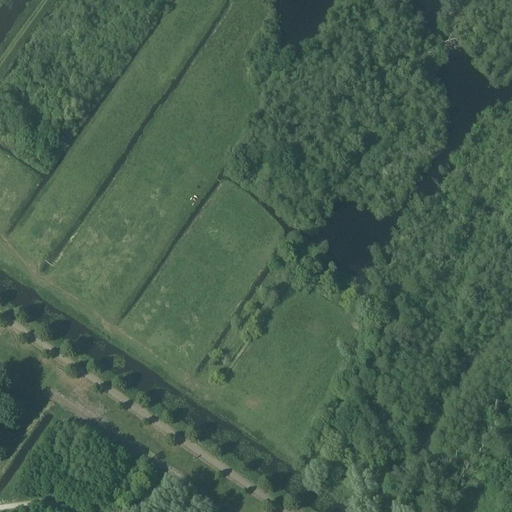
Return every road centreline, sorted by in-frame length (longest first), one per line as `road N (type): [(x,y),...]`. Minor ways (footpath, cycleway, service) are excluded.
road 1 (unknown): [(221,511),(0,360)]
road 2 (track): [(72,367),(0,473)]
